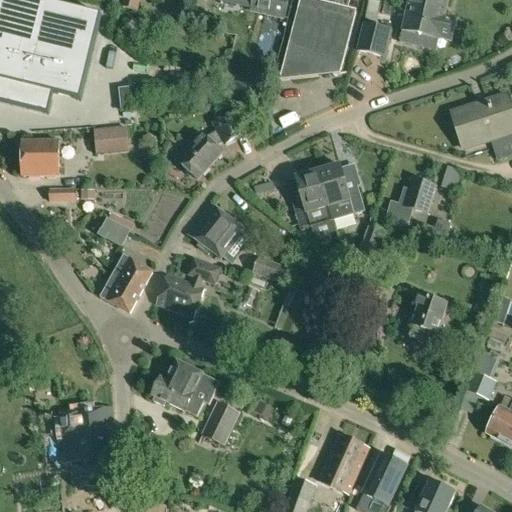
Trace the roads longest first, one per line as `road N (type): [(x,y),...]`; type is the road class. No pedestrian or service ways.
road 1 (residential): [(128,336),(177,237),(216,189),(275,144),(511,54)]
road 2 (residential): [(511,492),(319,405),(128,336)]
road 3 (residential): [(128,336),(97,319),(0,184)]
road 4 (unclassified): [(120,511),(128,336)]
